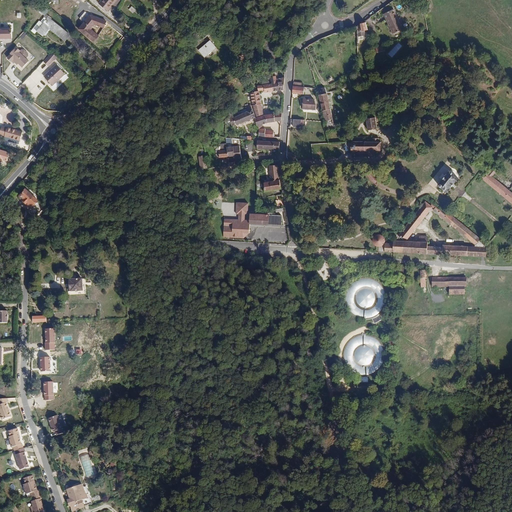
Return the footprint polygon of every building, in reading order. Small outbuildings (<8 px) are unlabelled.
[(113,10),(120,0),(119,0),(101,0),(99,3),(109,11),(111,9),(113,10)] [(44,7),(40,13),(45,16),(49,10),(44,7)] [(393,11),(384,16),(392,30),(401,25),(393,11)] [(93,43),(99,35),(91,28),(94,25),(104,28),(106,21),(89,14),(78,29),(93,43)] [(63,40),(69,33),(49,15),(37,29),(42,35),(49,28),(63,40)] [(12,28),(0,28),(0,37),(12,38),(12,28)] [(23,39),(27,33),(24,30),(19,36),(23,39)] [(205,57),(216,46),(210,40),(199,50),(205,57)] [(395,51),(394,44),(381,47),(382,54),(395,51)] [(18,48),(16,46),(9,53),(11,54),(8,57),(12,61),(14,60),(18,64),(19,63),(23,67),(30,60),(27,58),(28,56),(28,54),(24,49),(22,49),(21,50),(18,48)] [(51,53),(43,61),(49,66),(56,57),(51,53)] [(52,86),(65,74),(56,64),(44,76),(52,86)] [(272,91),(283,89),(285,77),(278,77),(278,74),(276,71),(268,72),(268,76),(269,83),(271,83),(272,91)] [(266,92),(272,91),(271,83),(269,83),(263,84),(263,90),(264,92),(266,92)] [(295,87),(293,87),(293,93),(303,96),(305,91),(302,90),(295,87)] [(317,92),(315,92),(325,124),(333,121),(322,90),(320,91),(319,88),(316,89),(317,92)] [(259,102),(258,91),(250,92),(252,104),(255,113),(262,112),(259,102)] [(475,97),(484,105),(487,101),(478,94),(475,97)] [(311,111),(311,101),(302,101),(302,110),(311,111)] [(233,129),(254,116),(248,106),(246,107),(243,109),(245,112),(228,122),(233,129)] [(380,117),(379,110),(372,111),(372,115),(370,119),(365,119),(366,130),(377,129),(376,118),(380,117)] [(277,122),(281,121),(282,113),(265,114),(255,117),(257,125),(264,124),(268,123),(277,122)] [(302,128),(303,121),(294,119),(293,123),(293,127),(302,128)] [(22,130),(1,125),(0,131),(0,134),(19,140),(22,130)] [(370,141),(350,142),(351,152),(353,152),(371,151),(373,150),(374,150),(380,150),(379,141),(378,141),(378,137),(370,137),(370,141)] [(257,148),(279,150),(280,143),(257,141),(257,148)] [(226,146),(226,143),(219,143),(219,145),(212,146),(212,152),(215,152),(219,151),(219,156),(220,158),(228,157),(226,146)] [(233,146),(226,146),(228,157),(234,156),(234,154),(233,146)] [(10,152),(0,149),(0,157),(8,160),(10,152)] [(271,182),(280,180),(278,166),(268,167),(271,182)] [(511,192),(493,177),(498,171),(492,166),(485,174),(484,173),(481,176),(511,202),(511,192)] [(462,180),(453,173),(441,187),(450,194),(462,180)] [(269,191),(282,189),(280,180),(271,182),(263,183),(266,196),(270,196),(269,191)] [(29,200),(23,194),(18,199),(19,200),(18,201),(19,202),(20,203),(21,203),(22,203),(20,206),(22,208),(29,200)] [(223,232),(244,235),(245,217),(246,213),(246,211),(249,211),(251,200),(238,198),(237,210),(240,210),(239,216),(233,216),(233,222),(229,222),(230,216),(225,215),(223,232)] [(433,208),(432,206),(426,201),(388,236),(403,235),(407,232),(432,209),(433,208)] [(483,255),(486,255),(486,245),(484,244),(485,242),(450,212),(446,215),(437,207),(434,210),(439,214),(438,215),(439,216),(440,215),(441,215),(440,217),(442,218),(443,217),(444,218),(443,220),(444,221),(445,219),(446,220),(445,221),(446,222),(448,221),(471,240),(470,244),(442,243),(442,246),(442,253),(483,255)] [(245,217),(244,235),(250,230),(251,222),(281,226),(282,217),(252,213),(251,218),(245,217)] [(114,228),(103,231),(104,237),(115,235),(114,228)] [(282,243),(282,233),(269,233),(269,242),(282,243)] [(374,246),(377,246),(380,244),(382,241),(381,237),(379,235),(376,233),(372,234),(370,236),(369,239),(369,243),(372,246),(374,246)] [(384,251),(434,253),(434,245),(424,245),(424,240),(417,239),(403,239),(389,239),(389,243),(384,243),(384,249),(384,251)] [(425,284),(425,271),(416,271),(416,288),(423,288),(423,284),(425,284)] [(83,290),(83,277),(70,277),(70,290),(83,290)] [(430,278),(430,288),(450,287),(450,295),(465,294),(465,288),(467,288),(467,278),(430,278)] [(373,281),(370,280),(368,280),(367,279),(365,279),(362,279),(358,280),(357,280),(354,282),(352,282),(350,284),(346,288),(344,291),(344,292),(342,297),(342,302),(342,306),(343,309),(344,310),(346,313),(347,315),(349,317),(353,320),(357,321),(358,321),(361,322),(363,322),(367,322),(369,321),(372,326),(380,322),(377,317),(381,313),(383,309),(384,306),(384,304),(385,301),(385,299),(385,297),(384,294),(382,291),(381,288),(379,286),(376,283),(373,281)] [(383,364),(383,362),(383,360),(383,359),(383,355),(382,350),(379,346),(377,343),(375,341),(370,339),(367,338),(362,337),(359,337),(354,339),(351,340),(347,343),(345,346),(343,349),(342,350),(341,353),(340,357),(340,360),(341,363),(342,366),(343,370),(346,373),(349,376),(350,377),(352,377),(357,379),(356,385),(366,386),(366,380),(368,379),(371,378),(376,375),(378,372),(380,370),(382,367),(383,364)] [(6,403),(4,400),(0,399),(0,420),(8,418),(4,404),(6,403)] [(51,418),(55,431),(57,431),(63,429),(66,427),(62,414),(51,418)] [(11,430),(13,435),(20,433),(17,424),(10,426),(11,430)] [(13,446),(24,443),(22,432),(20,433),(13,435),(11,430),(8,431),(9,435),(13,446)] [(17,454),(22,469),(34,465),(29,450),(17,454)] [(83,452),(74,456),(82,476),(91,472),(83,452)] [(35,491),(34,491),(29,476),(20,479),(22,485),(20,485),(23,495),(27,494),(28,498),(29,498),(37,495),(35,491)] [(66,497),(63,498),(66,505),(67,504),(68,508),(80,504),(78,498),(82,496),(77,482),(63,487),(66,497)] [(82,496),(78,498),(80,504),(88,501),(82,484),(79,485),(82,496)] [(29,511),(41,511),(37,500),(38,499),(37,495),(29,498),(30,502),(29,502),(30,507),(28,508),(29,511)]
